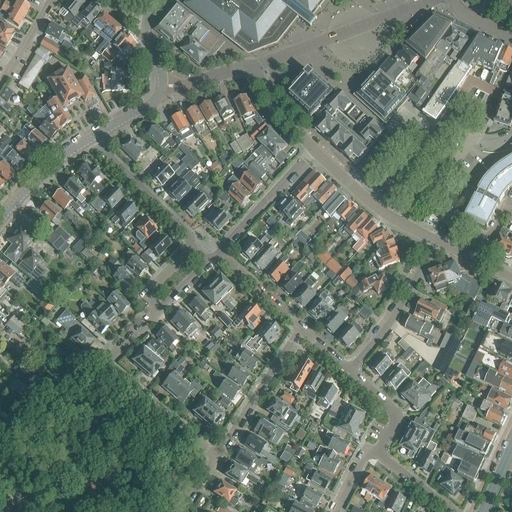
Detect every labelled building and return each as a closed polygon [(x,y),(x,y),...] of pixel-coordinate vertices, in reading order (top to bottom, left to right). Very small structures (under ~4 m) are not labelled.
[(12,11),(24,18),(30,7),(18,0),(12,11)] [(68,25),(73,18),(77,13),(76,12),(85,2),(82,0),(70,0),(63,9),(68,14),(63,20),(68,25)] [(224,31),(249,51),(274,41),(301,7),(309,14),(320,0),(376,0),(378,2),(379,0),(192,0),(190,4),(224,31)] [(100,12),(92,5),(86,12),(85,11),(80,17),(78,15),(71,23),(78,29),(80,27),(85,31),(90,25),(100,12)] [(178,5),(157,29),(174,43),(176,40),(182,33),(193,19),(194,18),(178,5)] [(18,28),(24,18),(12,11),(6,21),(18,28)] [(102,14),(93,26),(91,24),(84,33),(89,37),(94,31),(99,36),(102,33),(111,22),(102,14)] [(426,62),(452,25),(433,16),(405,44),(423,60),(426,62)] [(193,19),(182,33),(191,41),(190,41),(208,56),(220,41),(193,19)] [(0,37),(10,43),(15,34),(3,26),(4,25),(0,22),(0,37)] [(111,22),(102,33),(99,36),(104,40),(98,47),(101,49),(97,53),(100,56),(101,55),(110,44),(112,46),(116,42),(112,39),(120,29),(111,22)] [(60,28),(51,23),(45,35),(61,44),(64,39),(60,37),(63,30),(60,28)] [(445,58),(464,30),(454,26),(437,50),(436,49),(433,54),(429,60),(415,77),(421,82),(408,99),(413,102),(445,58)] [(476,36),(464,30),(445,58),(413,102),(417,105),(415,107),(423,112),(439,90),(441,87),(456,63),(476,36)] [(200,65),(208,56),(190,41),(191,41),(182,33),(176,40),(182,45),(180,48),(185,52),(184,54),(190,59),(191,58),(200,65)] [(114,55),(118,51),(122,54),(128,47),(132,49),(135,45),(123,34),(116,42),(112,46),(110,44),(101,55),(111,63),(117,57),(114,55)] [(424,113),(423,114),(436,123),(437,121),(439,118),(440,117),(439,117),(441,115),(442,114),(442,113),(444,111),(445,109),(445,108),(446,106),(447,106),(449,103),(453,97),(455,95),(459,89),(461,87),(461,86),(460,85),(462,83),(463,84),(463,83),(463,82),(466,78),(467,76),(472,70),(471,69),(472,66),(474,63),(476,64),(476,65),(478,65),(483,67),(482,67),(484,68),(484,67),(488,69),(487,69),(488,70),(489,69),(492,71),(493,71),(503,48),(503,47),(502,46),(501,47),(495,45),(496,43),(495,43),(494,42),(493,43),(490,42),(490,41),(488,41),(485,39),(484,39),(483,39),(482,39),(477,37),(477,36),(476,35),(476,36),(476,37),(462,58),(456,68),(456,67),(451,73),(449,76),(449,77),(445,82),(441,87),(439,90),(439,91),(424,113)] [(10,43),(0,37),(0,49),(4,52),(10,43)] [(41,45),(56,55),(60,49),(45,39),(41,45)] [(65,41),(61,47),(67,52),(72,45),(65,41)] [(41,47),(34,56),(46,63),(51,54),(41,47)] [(417,58),(405,47),(397,57),(408,67),(408,68),(412,72),(417,67),(413,63),(417,58)] [(490,85),(493,86),(500,71),(506,74),(511,59),(511,51),(503,48),(493,71),(492,74),(494,75),(490,85)] [(34,56),(31,61),(42,68),(46,63),(34,56)] [(418,83),(391,58),(383,67),(384,68),(380,72),(406,96),(418,83)] [(31,61),(28,67),(39,73),(42,68),(31,61)] [(115,69),(115,64),(105,65),(107,92),(112,91),(112,93),(129,92),(128,70),(115,71),(115,69)] [(28,67),(25,72),(36,79),(36,78),(39,73),(28,67)] [(63,108),(82,97),(85,102),(95,96),(84,77),(74,83),(67,70),(47,81),(57,98),(63,108)] [(25,72),(22,77),(33,84),(36,79),(25,72)] [(287,96),(310,117),(327,100),(332,94),(308,72),(287,96)] [(385,120),(406,97),(379,73),(359,96),(385,120)] [(511,75),(510,75),(504,92),(510,94),(508,100),(504,98),(502,103),(501,102),(494,122),(510,128),(511,123),(511,75)] [(22,77),(19,82),(30,89),(33,84),(22,77)] [(33,84),(37,87),(42,84),(36,78),(36,79),(33,84)] [(19,82),(17,85),(25,90),(30,89),(19,82)] [(13,93),(5,86),(0,95),(0,99),(6,105),(13,93)] [(323,137),(328,141),(336,148),(336,149),(341,153),(350,160),(349,161),(355,166),(359,161),(359,160),(366,152),(367,153),(375,143),(375,142),(383,134),(370,122),(370,121),(365,117),(364,117),(356,110),(357,109),(352,105),(351,105),(338,93),(335,96),(332,94),(327,100),(328,101),(328,104),(326,106),(328,108),(326,111),(325,110),(321,115),(323,118),(316,127),(313,124),(312,126),(323,136),(323,137)] [(45,120),(47,121),(58,131),(71,121),(63,108),(57,98),(54,100),(53,99),(52,98),(50,97),(47,99),(47,101),(47,103),(48,103),(47,104),(51,111),(43,118),(45,120)] [(215,104),(224,121),(234,115),(232,112),(233,111),(225,98),(215,104)] [(253,113),(247,98),(236,103),(242,117),(243,117),(245,121),(252,118),(255,120),(259,124),(262,121),(257,115),(254,116),(253,113)] [(0,108),(9,116),(13,112),(0,100),(0,106),(1,108),(0,108)] [(200,109),(208,123),(215,119),(217,123),(221,121),(211,103),(200,109)] [(43,126),(39,131),(50,140),(58,131),(47,121),(45,120),(43,118),(37,113),(29,106),(26,110),(33,118),(43,126)] [(187,114),(199,134),(203,132),(199,125),(204,121),(197,108),(187,114)] [(172,124),(167,130),(174,137),(177,136),(182,144),(187,141),(195,136),(190,127),(182,114),(181,115),(179,114),(170,119),(170,121),(172,124)] [(268,128),(267,128),(263,123),(248,136),(251,142),(251,143),(253,141),(268,128)] [(26,141),(37,150),(46,140),(38,133),(35,131),(31,127),(28,124),(21,132),(23,134),(19,138),(24,143),(26,141)] [(166,141),(172,148),(176,144),(157,126),(148,135),(161,147),(166,141)] [(257,140),(263,145),(257,151),(261,155),(278,137),(269,128),(257,140)] [(253,146),(252,145),(251,143),(251,142),(248,136),(247,134),(235,141),(244,154),(253,146)] [(1,141),(2,142),(7,146),(11,141),(6,135),(1,141)] [(255,161),(248,168),(260,179),(266,173),(260,167),(272,155),(281,164),(288,157),(282,151),(287,145),(278,137),(261,155),(255,161)] [(151,164),(150,162),(159,153),(152,146),(146,151),(133,139),(123,149),(137,163),(136,163),(144,171),(151,164)] [(11,146),(27,161),(35,153),(20,140),(16,145),(14,143),(11,146)] [(243,154),(235,141),(229,144),(237,157),(243,154)] [(24,162),(13,152),(11,150),(5,157),(0,152),(0,158),(4,162),(5,161),(16,171),(24,162)] [(182,161),(188,167),(196,159),(195,158),(194,159),(189,154),(182,161)] [(224,165),(228,162),(225,156),(220,158),(224,165)] [(244,164),(248,168),(255,161),(251,157),(244,164)] [(511,157),(507,161),(501,164),(495,169),(490,174),(485,179),(481,185),(477,192),(479,192),(476,197),(475,196),(465,217),(487,228),(500,202),(504,196),(508,191),(511,187),(511,157)] [(14,172),(4,162),(0,158),(0,175),(6,181),(14,172)] [(196,159),(188,167),(192,171),(200,163),(196,159)] [(81,171),(78,174),(82,178),(81,178),(89,186),(87,188),(97,198),(99,196),(104,191),(100,186),(99,187),(94,182),(101,176),(94,169),(92,170),(86,164),(80,170),(81,171)] [(165,165),(153,177),(162,186),(180,168),(176,164),(170,170),(165,165)] [(240,181),(253,193),(254,192),(255,193),(259,189),(258,188),(262,184),(244,167),(240,171),(245,176),(240,181)] [(191,189),(190,189),(192,187),(194,190),(203,181),(196,174),(194,176),(190,172),(169,193),(178,202),(191,189)] [(314,172),(292,195),(304,207),(314,197),(313,196),(326,182),(314,172)] [(64,189),(77,201),(75,204),(77,205),(84,211),(88,207),(84,202),(85,200),(81,196),(81,194),(85,190),(73,179),(64,189)] [(229,183),(234,188),(229,194),(242,205),(243,204),(244,205),(248,201),(247,200),(250,196),(232,179),(229,183)] [(336,191),(328,183),(317,195),(317,196),(314,199),(313,198),(304,207),(307,210),(315,201),(317,202),(322,207),(336,191)] [(61,190),(60,190),(52,199),(64,210),(69,205),(73,209),(77,205),(75,204),(61,190)] [(98,213),(101,210),(106,205),(111,210),(112,209),(114,212),(123,203),(120,201),(122,199),(113,190),(103,200),(99,196),(97,198),(90,205),(98,213)] [(192,203),(185,210),(189,213),(189,215),(191,217),(193,217),(194,218),(201,211),(203,211),(204,209),(204,207),(205,207),(208,209),(211,206),(209,203),(211,200),(203,192),(196,198),(194,196),(190,201),(192,203)] [(220,198),(226,203),(231,198),(225,193),(220,198)] [(335,213),(347,201),(338,193),(324,208),(324,209),(322,211),(331,219),(335,216),(334,215),(335,213)] [(288,199),(278,210),(280,211),(279,212),(283,216),(284,215),(289,219),(286,223),(291,227),(303,213),(301,211),(300,210),(297,207),(288,199)] [(55,220),(60,214),(48,203),(40,212),(57,227),(60,224),(55,220)] [(120,220),(123,223),(123,224),(123,227),(125,230),(135,219),(133,217),(137,212),(127,203),(111,221),(115,225),(120,220)] [(348,203),(337,215),(346,222),(357,211),(348,203)] [(205,219),(210,223),(219,231),(230,219),(224,214),(229,209),(225,206),(218,215),(212,210),(205,219)] [(68,211),(63,216),(77,229),(81,224),(68,211)] [(354,235),(357,233),(368,220),(358,212),(347,225),(345,224),(342,227),(352,237),(354,235)] [(326,224),(331,229),(338,221),(333,217),(326,224)] [(137,239),(142,243),(140,245),(145,250),(157,237),(154,234),(156,232),(155,231),(156,230),(144,219),(143,220),(142,219),(139,222),(140,223),(135,229),(138,231),(136,233),(136,237),(137,239)] [(377,229),(368,220),(357,233),(354,235),(360,240),(355,245),(360,250),(366,243),(365,242),(377,229)] [(277,223),(271,229),(276,233),(281,226),(277,223)] [(27,276),(28,276),(32,279),(37,283),(45,273),(37,266),(37,265),(42,259),(31,251),(30,252),(27,249),(32,243),(30,242),(35,237),(19,225),(7,241),(12,245),(6,253),(6,258),(14,265),(19,259),(23,262),(18,268),(27,275),(27,276)] [(70,246),(66,242),(55,232),(49,227),(42,236),(47,240),(46,241),(57,251),(58,250),(63,255),(70,246)] [(59,227),(55,232),(66,242),(70,238),(59,227)] [(506,232),(502,230),(492,249),(504,255),(511,241),(503,237),(506,232)] [(295,238),(305,247),(311,241),(301,231),(299,233),(295,238)] [(387,232),(376,236),(376,237),(370,239),(372,246),(377,244),(380,252),(395,246),(392,238),(390,238),(387,232)] [(242,252),(251,260),(271,239),(267,235),(259,245),(251,238),(246,244),(248,246),(242,252)] [(145,254),(148,257),(153,253),(158,258),(171,244),(167,241),(166,242),(161,237),(145,254)] [(296,238),(292,243),(298,248),(302,244),(296,238)] [(273,240),(253,262),(257,265),(256,267),(259,270),(261,269),(262,270),(264,269),(267,271),(281,255),(278,252),(277,254),(272,250),(277,244),(273,240)] [(142,252),(136,246),(132,251),(138,257),(142,252)] [(398,254),(395,246),(380,252),(373,258),(378,263),(376,264),(379,271),(399,262),(396,255),(398,254)] [(95,257),(86,249),(81,254),(90,262),(95,257)] [(323,251),(317,258),(321,261),(327,255),(323,251)] [(147,269),(131,254),(129,252),(125,255),(127,257),(131,261),(124,269),(132,276),(135,274),(138,278),(147,269)] [(305,257),(312,263),(316,259),(309,252),(305,257)] [(148,257),(145,254),(140,259),(147,266),(152,261),(148,257)] [(282,265),(288,259),(284,256),(267,275),(277,283),(288,271),(282,265)] [(118,273),(113,278),(126,290),(135,281),(115,262),(112,266),(118,273)] [(299,272),(304,266),(299,262),(286,277),(288,279),(281,287),(290,295),(302,283),(296,278),(301,273),(299,272)] [(0,287),(5,292),(9,295),(11,292),(4,286),(9,279),(19,287),(24,281),(2,263),(0,265),(0,287)] [(451,287),(474,301),(476,296),(481,286),(461,276),(459,277),(454,264),(442,268),(449,288),(451,287)] [(338,265),(332,271),(336,275),(342,269),(338,265)] [(341,280),(344,283),(352,274),(345,267),(336,276),(341,280)] [(437,293),(449,288),(442,268),(430,273),(437,293)] [(335,287),(341,280),(336,276),(330,283),(335,287)] [(361,285),(371,279),(369,276),(359,281),(361,285)] [(378,294),(390,288),(383,276),(377,280),(376,277),(371,279),(361,285),(360,285),(363,290),(364,293),(374,287),(378,294)] [(237,304),(227,294),(232,290),(220,277),(211,285),(233,308),(237,304)] [(306,287),(295,299),(304,308),(315,295),(310,290),(317,282),(311,277),(303,285),(306,287)] [(41,290),(39,288),(30,280),(26,285),(37,295),(41,290)] [(511,300),(511,291),(497,284),(490,299),(503,305),(502,306),(499,311),(505,315),(509,308),(511,300)] [(215,306),(220,301),(232,312),(234,309),(233,308),(211,285),(203,293),(215,306)] [(355,289),(351,293),(356,297),(360,293),(355,289)] [(463,295),(453,289),(450,294),(460,300),(463,295)] [(118,293),(113,297),(109,293),(108,294),(104,290),(100,294),(120,314),(129,306),(121,298),(122,297),(118,293)] [(321,316),(325,320),(335,310),(330,306),(333,302),(327,297),(328,296),(327,295),(329,293),(325,290),(322,293),(317,298),(318,299),(314,304),(315,305),(309,312),(318,320),(321,316)] [(347,300),(351,304),(355,300),(351,296),(347,300)] [(474,301),(483,305),(486,301),(476,296),(474,301)] [(48,298),(39,308),(47,315),(56,304),(48,298)] [(189,307),(205,323),(209,319),(204,314),(208,310),(197,298),(189,307)] [(421,301),(413,317),(424,322),(426,317),(439,323),(447,307),(432,300),(430,305),(421,301)] [(87,313),(91,318),(88,321),(85,319),(81,324),(92,334),(96,330),(100,335),(109,326),(107,325),(96,313),(89,306),(89,305),(86,302),(81,307),(81,309),(85,313),(87,313)] [(89,306),(96,313),(107,325),(116,317),(104,305),(99,310),(92,302),(89,305),(89,306)] [(250,305),(233,325),(235,327),(237,327),(239,325),(243,320),(248,325),(247,327),(253,332),(260,324),(258,321),(260,319),(257,316),(260,313),(250,305)] [(480,305),(477,312),(492,319),(496,310),(486,306),(485,308),(480,305)] [(359,314),(367,320),(373,313),(365,306),(359,314)] [(332,333),(333,334),(344,322),(348,318),(342,312),(339,310),(324,326),(327,329),(327,331),(330,333),(332,333)] [(511,315),(511,317),(505,315),(499,311),(496,310),(492,319),(508,326),(510,322),(511,322),(511,315)] [(64,333),(71,339),(84,351),(93,341),(80,330),(81,329),(74,322),(76,320),(66,311),(55,322),(65,331),(64,333)] [(195,327),(193,325),(195,324),(184,312),(172,323),(183,335),(188,331),(189,332),(195,327)] [(511,342),(511,328),(508,326),(492,319),(477,312),(472,323),(478,325),(491,332),(511,342)] [(224,313),(219,318),(227,327),(232,323),(224,313)] [(27,329),(22,325),(13,317),(9,322),(21,332),(23,333),(27,329)] [(429,335),(433,327),(425,323),(424,325),(411,318),(406,329),(428,340),(430,336),(429,335)] [(44,319),(40,323),(46,328),(49,324),(44,319)] [(18,336),(21,332),(9,322),(5,326),(18,336)] [(256,354),(261,348),(256,345),(261,339),(268,345),(279,332),(268,323),(252,341),(248,338),(241,347),(254,356),(256,354)] [(347,347),(348,347),(363,331),(353,323),(338,339),(343,342),(343,344),(346,347),(347,347)] [(162,348),(164,345),(173,354),(176,351),(172,346),(177,341),(166,329),(157,337),(158,339),(156,342),(161,347),(162,348)] [(210,334),(216,341),(222,335),(216,329),(210,334)] [(487,334),(466,377),(481,385),(483,386),(484,384),(511,397),(511,345),(489,335),(491,332),(485,329),(483,332),(487,334)] [(462,341),(452,336),(448,344),(446,349),(456,353),(462,341)] [(142,369),(160,348),(161,347),(153,339),(144,348),(132,362),(142,369)] [(400,358),(410,347),(403,340),(398,345),(406,352),(400,358)] [(212,349),(214,347),(208,343),(202,351),(207,356),(209,353),(212,349)] [(161,347),(160,348),(142,369),(151,377),(162,364),(156,359),(163,351),(164,350),(162,348),(161,347)] [(410,347),(400,358),(405,363),(415,352),(410,347)] [(241,364),(246,368),(246,367),(252,371),(258,362),(244,354),(242,358),(231,351),(229,355),(241,363),(241,364)] [(372,368),(381,376),(395,360),(391,357),(389,359),(384,354),(372,368)] [(71,372),(77,365),(72,361),(66,367),(71,372)] [(289,391),(295,394),(311,367),(301,361),(297,368),(294,367),(285,382),(291,386),(289,391)] [(425,362),(417,371),(422,375),(430,366),(425,362)] [(228,377),(242,387),(249,378),(228,363),(225,367),(232,372),(228,377)] [(61,365),(56,371),(61,375),(66,370),(61,365)] [(386,381),(396,391),(411,375),(401,365),(386,381)] [(459,381),(462,376),(448,369),(444,377),(452,384),(455,379),(459,381)] [(162,386),(171,394),(172,395),(183,382),(173,374),(162,386)] [(303,391),(305,392),(306,396),(314,401),(318,393),(317,392),(324,380),(313,374),(303,391)] [(44,383),(38,378),(35,382),(41,387),(44,383)] [(442,378),(438,382),(444,388),(447,384),(442,378)] [(183,382),(172,395),(182,404),(189,396),(191,398),(199,389),(195,385),(198,381),(195,379),(191,383),(189,383),(187,386),(183,382)] [(211,386),(218,392),(219,390),(232,401),(240,392),(227,381),(224,385),(217,379),(211,386)] [(41,401),(16,380),(10,387),(34,408),(41,401)] [(401,395),(410,403),(427,384),(424,381),(418,387),(413,383),(401,395)] [(427,384),(410,403),(419,411),(427,402),(429,402),(431,401),(430,399),(436,392),(430,387),(427,384)] [(320,401),(316,406),(321,409),(325,412),(329,406),(337,392),(326,385),(318,400),(320,401)] [(487,393),(489,388),(483,386),(481,385),(479,390),(487,393)] [(488,402),(506,411),(511,400),(494,391),(488,402)] [(280,399),(291,406),(293,401),(294,400),(283,393),(280,399)] [(219,394),(217,397),(210,405),(204,400),(194,413),(203,421),(221,400),(223,397),(219,394)] [(223,397),(221,400),(203,421),(212,428),(223,416),(217,411),(221,406),(227,410),(232,405),(223,397)] [(274,402),(267,413),(281,422),(280,424),(287,429),(293,420),(294,421),(296,416),(298,412),(293,409),(290,407),(282,402),(280,406),(274,402)] [(350,406),(348,407),(347,407),(344,414),(338,411),(341,405),(334,402),(329,411),(330,411),(357,426),(363,415),(355,411),(354,408),(350,406)] [(480,411),(486,414),(489,415),(486,420),(499,427),(505,415),(492,409),(493,407),(484,403),(481,409),(480,411)] [(475,416),(476,415),(478,411),(468,406),(465,411),(475,416)] [(345,440),(348,435),(352,437),(357,426),(330,411),(329,411),(326,416),(339,422),(336,429),(334,427),(331,433),(345,440)] [(465,411),(462,418),(472,423),(475,416),(465,411)] [(4,424),(12,431),(16,425),(9,419),(4,424)] [(407,436),(428,447),(436,432),(424,426),(426,423),(417,419),(413,425),(412,426),(411,426),(407,433),(408,433),(407,436)] [(258,427),(255,431),(260,434),(259,435),(275,446),(279,440),(284,432),(275,426),(274,428),(262,421),(262,422),(260,422),(258,425),(258,427)] [(314,432),(317,426),(312,423),(309,429),(314,432)] [(459,423),(456,429),(456,430),(461,432),(465,425),(459,423)] [(464,433),(467,435),(491,446),(496,435),(477,426),(475,430),(468,426),(464,433)] [(453,435),(454,435),(457,437),(455,442),(487,457),(492,447),(491,446),(467,435),(464,433),(461,432),(456,430),(456,429),(453,435)] [(332,442),(329,448),(343,456),(349,445),(328,433),(325,438),(332,442)] [(248,442),(246,446),(267,460),(266,462),(267,463),(272,466),(276,461),(272,458),(262,451),(266,445),(252,436),(252,437),(250,437),(248,440),(248,442)] [(428,447),(407,436),(406,438),(404,437),(401,444),(402,446),(401,447),(409,451),(407,456),(413,458),(418,448),(421,449),(416,458),(420,461),(428,447)] [(435,448),(431,446),(419,469),(429,474),(432,469),(435,471),(437,468),(440,462),(441,461),(438,459),(431,455),(435,448)] [(283,452),(292,458),(295,454),(286,448),(283,452)] [(298,448),(294,457),(300,460),(305,451),(298,448)] [(334,461),(336,457),(320,448),(315,456),(322,460),(319,467),(333,474),(339,464),(334,461)] [(455,453),(452,458),(457,460),(479,471),(481,471),(481,470),(479,469),(480,467),(481,467),(485,462),(484,461),(484,460),(482,459),(473,455),(460,449),(457,454),(455,453)] [(238,455),(236,458),(236,461),(248,469),(247,471),(248,472),(252,475),(257,467),(259,468),(261,465),(264,467),(267,463),(266,462),(261,459),(259,462),(242,451),(240,455),(238,455)] [(457,460),(454,466),(458,467),(460,468),(457,473),(456,476),(470,487),(473,481),(474,481),(476,481),(478,477),(477,474),(479,471),(457,460)] [(440,462),(437,468),(441,471),(445,466),(440,462)] [(287,466),(281,463),(277,468),(283,472),(287,466)] [(233,465),(226,476),(241,486),(245,480),(255,486),(257,483),(261,486),(264,482),(252,475),(248,472),(247,474),(233,465)] [(311,484),(324,491),(330,480),(312,471),(313,469),(306,465),(303,470),(310,474),(306,481),(311,484)] [(290,477),(293,471),(287,467),(283,473),(290,477)] [(441,487),(454,497),(458,492),(456,491),(462,483),(451,474),(446,480),(441,476),(437,481),(443,485),(441,487)] [(373,497),(381,483),(371,477),(367,485),(364,485),(361,490),(368,494),(364,500),(369,503),(373,497)] [(391,489),(381,483),(373,497),(380,501),(377,506),(384,510),(390,498),(387,496),(391,489)] [(231,490),(221,484),(214,495),(229,504),(228,505),(235,509),(243,495),(232,488),(231,490)] [(274,489),(274,490),(279,492),(282,487),(277,484),(274,489)] [(302,486),(299,491),(304,494),(301,499),(298,498),(295,499),(294,500),(311,509),(313,506),(315,507),(316,506),(318,506),(319,503),(319,501),(321,496),(302,486)] [(279,493),(274,490),(271,496),(277,498),(279,493)] [(399,511),(404,503),(393,497),(387,510),(391,511),(399,511)] [(311,511),(289,500),(286,507),(291,510),(290,511),(311,511)]
